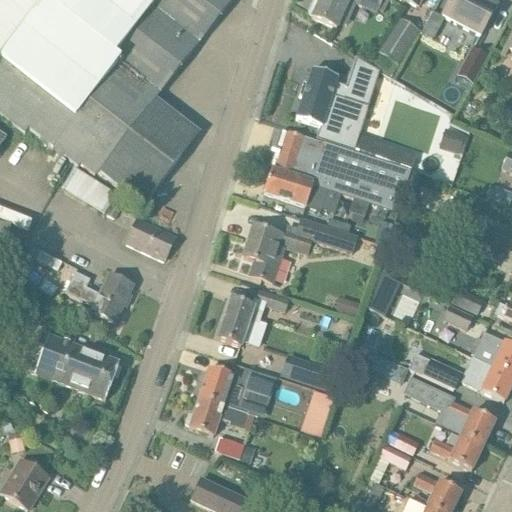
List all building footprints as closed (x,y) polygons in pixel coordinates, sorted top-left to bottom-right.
[(97,174),(142,208),(180,160),(136,125),(233,0),(0,0),(0,117),(23,136),(28,131),(62,157),(78,170),(80,167),(94,178),(97,174)] [(337,32),(340,25),(345,27),(349,18),(344,16),(350,3),(376,15),(382,0),(321,0),(312,21),(337,32)] [(393,0),(407,8),(412,0),(393,0)] [(496,8),(480,0),(452,0),(442,19),(480,39),(496,8)] [(420,34),(399,21),(383,46),(371,67),(390,80),(420,34)] [(458,79),(472,86),(486,58),(472,51),(458,79)] [(296,121),(320,129),(316,142),(353,154),(379,74),(355,60),(345,89),(335,86),(337,80),(312,72),(296,121)] [(430,103),(435,92),(398,71),(392,82),(430,103)] [(459,157),(464,139),(444,132),(438,151),(459,157)] [(271,171),(263,196),(282,202),(293,206),(304,210),(305,209),(312,189),(325,193),(340,198),(353,202),(348,215),(349,216),(364,220),(368,207),(373,209),(381,212),(395,216),(399,203),(409,174),(306,141),(287,135),(275,172),(271,171)] [(466,150),(453,190),(461,193),(474,153),(466,150)] [(511,176),(511,158),(508,156),(501,172),(511,176)] [(103,217),(116,196),(74,170),(61,191),(103,217)] [(110,207),(105,218),(114,222),(120,212),(110,207)] [(268,229),(267,233),(253,229),(243,261),(254,264),(250,278),(274,286),(284,253),(293,255),(307,260),(312,245),(351,258),(357,240),(301,222),(298,233),(287,230),(286,235),(268,229)] [(125,247),(145,256),(163,265),(175,241),(137,223),(125,247)] [(362,238),(384,248),(391,234),(369,224),(362,238)] [(488,226),(481,239),(504,250),(510,237),(488,226)] [(451,227),(448,234),(463,241),(461,245),(475,251),(474,253),(497,264),(502,253),(466,236),(467,234),(451,227)] [(409,251),(412,243),(403,240),(399,248),(409,251)] [(14,278),(25,284),(32,272),(22,266),(14,278)] [(115,326),(133,290),(108,277),(98,297),(85,291),(89,283),(73,276),(64,296),(79,304),(80,302),(93,308),(90,314),(115,326)] [(375,277),(366,312),(386,317),(396,282),(375,277)] [(457,291),(451,306),(474,317),(481,302),(457,291)] [(253,304),(285,314),(289,303),(257,293),(253,304)] [(340,300),(335,314),(357,320),(361,307),(340,300)] [(230,303),(217,342),(236,348),(240,349),(241,346),(248,324),(258,327),(259,325),(263,314),(252,311),(253,310),(249,309),(230,303)] [(511,313),(498,307),(494,317),(511,325),(510,326),(511,326),(511,313)] [(449,309),(442,323),(464,333),(470,319),(449,309)] [(332,319),(325,340),(346,347),(353,326),(332,319)] [(8,336),(4,348),(14,351),(18,339),(8,336)] [(472,361),(490,370),(511,379),(511,349),(502,345),(501,345),(483,336),(472,361)] [(41,361),(34,377),(50,383),(53,374),(61,377),(66,365),(113,383),(119,366),(49,340),(41,361)] [(34,377),(41,361),(21,354),(15,370),(34,377)] [(361,367),(360,370),(382,380),(390,364),(367,354),(361,367)] [(287,358),(280,380),(324,395),(325,392),(330,379),(332,373),(287,358)] [(415,358),(408,373),(454,394),(462,377),(430,362),(429,364),(415,358)] [(503,406),(511,387),(511,379),(490,370),(472,361),(461,385),(481,395),(503,406)] [(50,383),(105,404),(113,383),(66,365),(61,377),(53,374),(50,383)] [(222,409),(233,379),(209,371),(199,401),(222,409)] [(273,383),(253,376),(247,394),(267,401),(273,383)] [(416,377),(409,391),(439,405),(446,391),(416,377)] [(238,414),(222,409),(199,401),(189,431),(212,439),(218,423),(229,427),(228,429),(248,436),(253,420),(241,416),(238,414)] [(244,406),(241,416),(253,420),(256,410),(244,406)] [(461,439),(483,449),(494,424),(469,413),(452,406),(447,416),(467,425),(461,439)] [(391,434),(385,446),(412,459),(418,447),(391,434)] [(471,474),(483,449),(461,439),(455,452),(434,442),(429,453),(446,461),(446,462),(471,474)] [(252,452),(218,440),(213,455),(247,466),(252,452)] [(379,460),(402,472),(408,460),(384,448),(379,460)] [(0,497),(23,511),(28,511),(48,480),(21,463),(0,496),(0,497)] [(430,511),(452,511),(461,496),(435,484),(435,485),(418,477),(413,487),(430,495),(423,509),(430,511)] [(190,504),(206,511),(265,511),(201,482),(190,504)]
